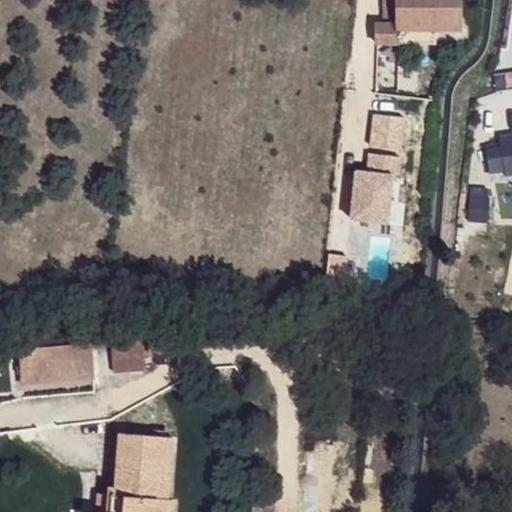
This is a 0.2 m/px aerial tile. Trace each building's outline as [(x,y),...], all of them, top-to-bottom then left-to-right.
[(377,0),(379,41),(433,41),(434,24),(458,24),(457,0),(377,0)] [(366,54),(367,73),(386,72),(386,53),(366,54)] [(511,132),(500,134),(501,143),(489,145),(493,170),(505,168),(506,173),(511,172),(511,132)] [(109,340),(111,372),(142,370),(140,338),(109,340)] [(22,357),(23,389),(92,386),(93,354),(22,357)] [(88,507),(87,511),(140,511),(120,509),(124,490),(167,493),(173,432),(118,428),(112,476),(106,477),(102,508),(88,507)] [(124,490),(120,509),(140,511),(171,511),(173,495),(167,493),(124,490)]
